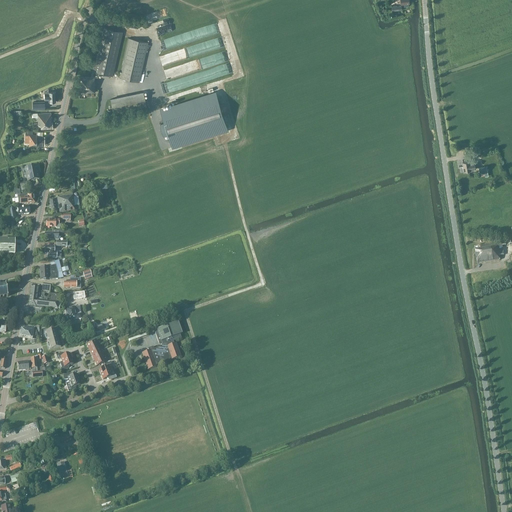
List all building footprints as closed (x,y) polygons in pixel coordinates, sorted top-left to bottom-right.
[(79,92),(85,92),(95,92),(95,81),(95,78),(98,78),(98,76),(99,73),(113,76),(118,54),(123,32),(103,28),(95,64),(93,63),(92,72),(91,77),(80,77),(79,92)] [(139,82),(148,42),(129,38),(120,78),(139,82)] [(153,55),(153,63),(164,63),(164,64),(180,64),(180,56),(153,55)] [(48,92),(48,94),(44,94),(45,100),(49,100),(49,102),(56,102),(55,92),(48,92)] [(113,114),(145,108),(147,108),(146,106),(143,92),(110,99),(113,114)] [(168,134),(172,147),(227,130),(215,92),(160,109),(164,122),(160,124),(163,136),(168,134)] [(51,117),(51,113),(37,114),(38,126),(41,125),(41,130),(53,129),(52,117),(51,117)] [(145,118),(93,136),(97,146),(148,128),(145,118)] [(32,131),(24,131),(24,135),(29,135),(29,147),(36,147),(36,146),(44,146),(44,136),(36,136),(37,135),(32,135),(32,131)] [(470,162),(470,161),(463,163),(464,171),(471,170),(475,170),(474,161),(470,162)] [(38,173),(39,173),(38,166),(30,168),(30,165),(24,166),(25,169),(27,181),(31,180),(31,181),(39,179),(38,173)] [(17,195),(18,205),(34,203),(34,193),(27,194),(27,195),(17,195)] [(55,199),(49,200),(51,213),(57,212),(56,209),(59,209),(59,213),(74,211),(73,206),(75,206),(73,198),(73,195),(60,197),(58,197),(57,197),(57,200),(55,200),(55,199)] [(29,214),(28,206),(18,208),(19,215),(21,215),(29,214)] [(48,220),(47,228),(55,228),(56,229),(59,229),(60,228),(60,226),(59,225),(59,220),(56,220),(56,219),(51,219),(51,220),(48,220)] [(0,240),(0,254),(14,255),(14,241),(0,240)] [(502,246),(506,245),(505,241),(480,245),(480,248),(474,249),(477,264),(500,260),(499,256),(504,255),(502,246)] [(55,254),(54,246),(44,246),(44,254),(47,254),(47,259),(56,259),(56,254),(55,254)] [(61,279),(63,278),(62,273),(69,271),(68,267),(61,269),(60,264),(48,267),(39,267),(40,280),(61,279)] [(82,272),(85,280),(92,278),(90,270),(82,272)] [(80,278),(76,279),(70,279),(70,282),(63,282),(63,288),(76,288),(76,289),(80,289),(80,278)] [(58,295),(49,294),(50,286),(40,285),(39,289),(38,289),(31,288),(29,307),(35,308),(42,309),(42,307),(57,309),(59,309),(60,300),(58,300),(58,295)] [(67,321),(82,319),(80,306),(65,308),(67,321)] [(142,354),(146,364),(148,370),(147,370),(156,367),(156,366),(181,357),(180,357),(175,344),(176,343),(174,344),(173,341),(181,339),(180,335),(181,334),(178,323),(157,330),(157,331),(154,332),(158,343),(160,342),(161,346),(154,349),(153,347),(147,349),(148,351),(141,353),(142,354)] [(46,336),(57,333),(56,329),(57,329),(57,325),(49,327),(50,330),(45,332),(46,336)] [(20,336),(31,338),(38,335),(36,330),(32,331),(22,329),(21,329),(20,336)] [(89,351),(97,346),(95,341),(86,345),(89,351)] [(91,356),(100,352),(97,346),(89,351),(91,356)] [(94,361),(102,357),(100,352),(91,356),(94,361)] [(62,362),(71,359),(70,354),(63,356),(62,353),(56,355),(57,360),(61,359),(62,362)] [(102,357),(94,361),(96,366),(105,362),(102,357)] [(36,358),(31,359),(31,369),(40,368),(39,362),(37,362),(36,358)] [(71,359),(62,362),(64,367),(60,368),(61,371),(67,369),(66,367),(73,364),(71,359)] [(101,375),(110,371),(108,366),(111,365),(110,362),(104,364),(105,367),(99,370),(101,375)] [(24,363),(17,363),(18,371),(29,370),(28,363),(24,363)] [(110,371),(101,375),(103,380),(109,378),(110,380),(116,378),(115,375),(112,376),(110,371)] [(69,383),(78,380),(76,374),(70,377),(69,374),(63,376),(64,380),(68,380),(69,383)] [(78,380),(69,383),(65,384),(68,392),(74,390),(73,387),(80,385),(78,380)] [(69,440),(70,444),(66,445),(67,448),(74,446),(73,439),(69,440)] [(55,463),(63,460),(59,447),(51,449),(55,463)] [(5,459),(0,459),(0,470),(2,470),(7,470),(5,460),(12,460),(12,457),(9,457),(9,456),(5,456),(5,459)] [(59,474),(66,472),(64,463),(56,465),(59,474)] [(11,477),(13,483),(23,480),(22,474),(11,477)]
